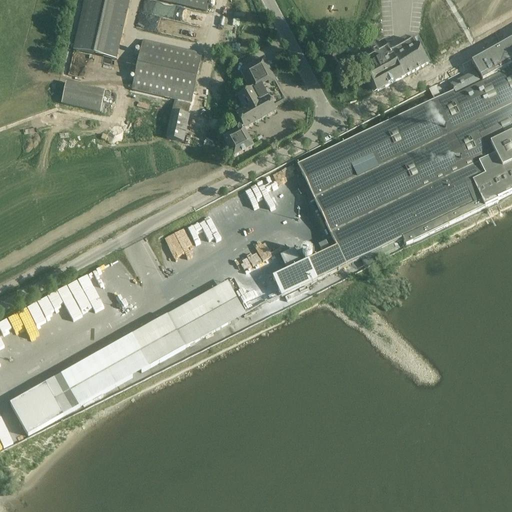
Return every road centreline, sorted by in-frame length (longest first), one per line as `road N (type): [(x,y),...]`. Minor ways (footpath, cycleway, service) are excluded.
road 1 (unclassified): [(0,308),(333,124)]
road 2 (unknown): [(0,396),(146,309),(154,286),(133,234)]
road 3 (unclassified): [(333,124),(511,29)]
road 4 (unclassified): [(333,124),(267,0)]
